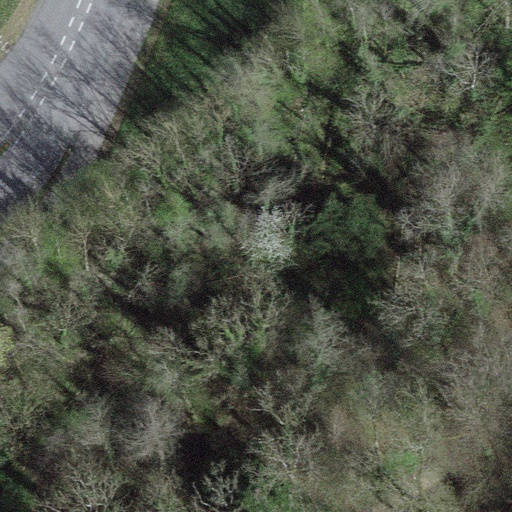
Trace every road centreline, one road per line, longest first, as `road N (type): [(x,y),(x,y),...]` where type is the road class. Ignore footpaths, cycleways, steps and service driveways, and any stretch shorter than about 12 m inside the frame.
road 1 (unclassified): [(0,188),(48,120),(89,0)]
road 2 (track): [(383,511),(511,420)]
road 3 (unclassified): [(85,0),(0,113)]
